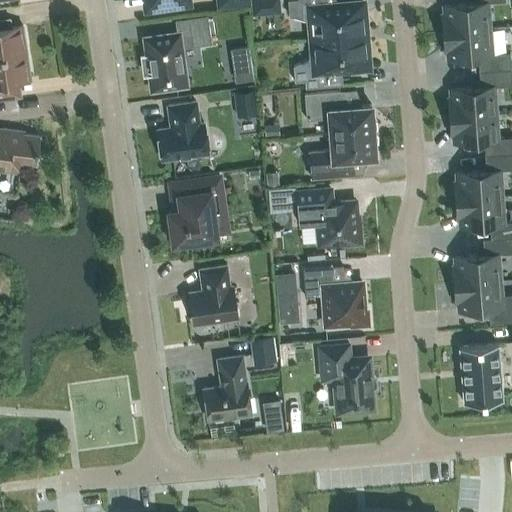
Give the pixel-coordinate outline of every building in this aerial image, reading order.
[(251,0),(252,9),(266,8),(264,0),(251,0)] [(310,21),(311,38),(360,34),(359,19),(364,19),(363,1),(336,3),(335,0),(287,0),(289,15),(310,21)] [(443,31),(489,27),(487,2),(504,0),(473,0),(474,2),(444,4),(445,14),(442,14),(443,31)] [(207,15),(175,19),(177,33),(145,37),(152,89),(189,83),(187,70),(184,71),(180,47),(211,43),(207,15)] [(0,55),(26,51),(22,25),(11,26),(9,18),(0,19),(0,55)] [(478,55),(480,71),(511,68),(510,52),(491,53),(489,27),(443,31),(445,49),(448,49),(448,58),(478,55)] [(360,34),(311,38),(313,56),(293,65),(294,81),(304,80),(305,87),(342,84),(341,68),(368,66),(367,49),(361,49),(360,34)] [(30,78),(26,51),(0,55),(0,98),(20,95),(18,79),(30,78)] [(251,65),(233,67),(235,79),(253,76),(251,65)] [(496,111),(494,86),(511,83),(511,74),(511,68),(480,71),(481,86),(452,88),(452,97),(449,97),(450,114),(496,111)] [(253,88),(234,91),(237,116),(257,113),(253,88)] [(374,129),(371,104),(342,106),(340,90),(304,93),(307,119),(329,117),(330,133),(374,129)] [(199,122),(196,100),(168,104),(171,126),(157,128),(162,158),(208,152),(204,122),(199,122)] [(496,111),(450,114),(451,132),(454,132),(454,141),(484,139),(485,155),(511,152),(511,136),(497,137),(496,111)] [(264,124),(265,136),(279,135),(278,123),(264,124)] [(35,162),(38,135),(22,133),(23,131),(0,127),(0,168),(20,171),(21,161),(35,162)] [(330,133),(331,149),(309,151),(311,177),(347,174),(354,174),(353,158),(376,156),(374,129),(330,133)] [(454,181),(455,199),(501,195),(499,170),(511,168),(511,152),(485,155),(486,170),(456,172),(457,181),(454,181)] [(278,171),(266,171),(267,184),(279,183),(278,171)] [(169,211),(170,218),(167,222),(168,231),(172,234),(173,241),(194,238),(195,244),(212,242),(211,236),(231,233),(228,211),(224,212),(219,176),(174,182),(178,210),(169,211)] [(298,222),(317,221),(319,243),(343,241),(343,243),(361,242),(360,224),(357,224),(355,200),(331,202),(330,187),(295,190),(298,222)] [(460,216),(460,225),(489,223),(491,238),(511,236),(511,220),(503,221),(501,195),(455,199),(456,216),(460,216)] [(499,280),(498,253),(511,252),(511,236),(491,238),(483,239),(484,254),(455,256),(456,265),(452,266),(454,283),(499,280)] [(294,251),(272,252),(273,262),(295,260),(294,251)] [(228,320),(235,319),(239,313),(238,307),(234,304),(232,285),(230,286),(226,264),(199,268),(202,290),(189,292),(193,322),(225,317),(228,320)] [(330,265),(302,267),(305,296),(323,294),(325,324),(350,322),(350,325),(368,324),(367,309),(364,309),(362,281),(332,283),(330,265)] [(294,272),(274,273),(276,293),(277,293),(290,292),(296,292),(294,272)] [(458,300),(459,310),(489,307),(490,322),(511,320),(511,294),(501,295),(499,280),(454,283),(455,301),(458,300)] [(253,364),(277,360),(274,336),(250,339),(253,364)] [(349,342),(318,345),(320,371),(334,370),(338,409),(372,407),(367,357),(350,358),(349,342)] [(459,346),(463,402),(502,399),(497,343),(468,345),(467,342),(462,342),(462,345),(459,346)] [(221,385),(203,387),(207,418),(212,418),(215,420),(222,419),(224,416),(251,412),(246,381),(242,355),(218,358),(221,385)] [(267,430),(283,428),(279,399),(263,401),(267,430)]
